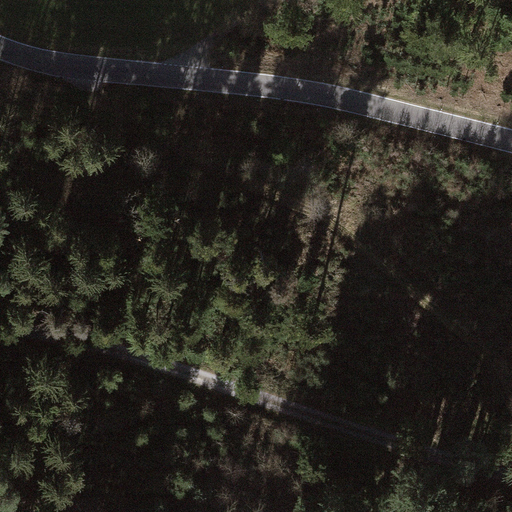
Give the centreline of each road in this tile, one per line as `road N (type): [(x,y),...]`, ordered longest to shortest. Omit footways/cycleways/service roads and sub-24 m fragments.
road 1 (track): [(0,332),(42,331),(511,479)]
road 2 (unclassified): [(511,134),(179,89),(0,49)]
